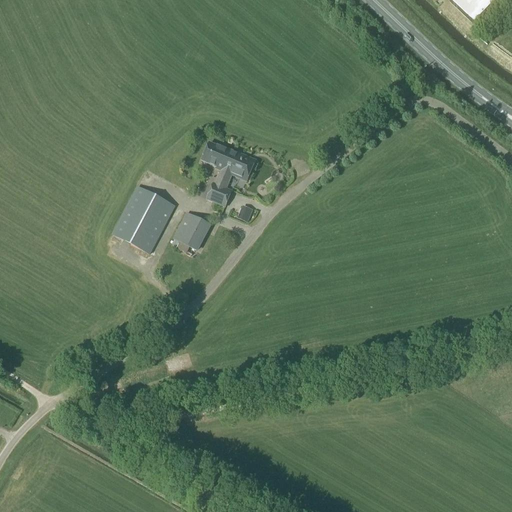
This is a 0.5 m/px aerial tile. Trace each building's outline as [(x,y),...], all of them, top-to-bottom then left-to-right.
[(450,0),(449,2),(473,25),(496,0),(450,0)] [(255,162),(228,151),(226,150),(226,151),(209,144),(201,162),(218,169),(217,171),(221,172),(215,186),(213,185),(207,201),(225,208),(232,193),(226,190),(226,189),(225,189),(230,176),(247,183),(255,162)] [(149,256),(175,208),(137,189),(112,236),(149,256)] [(240,214),(237,220),(247,224),(250,218),(240,214)] [(196,252),(209,226),(187,215),(173,240),(179,243),(176,250),(186,255),(190,249),(196,252)] [(167,229),(164,237),(169,239),(172,231),(167,229)] [(179,360),(183,375),(196,371),(191,356),(179,360)] [(19,504),(26,507),(29,502),(22,498),(19,504)]
